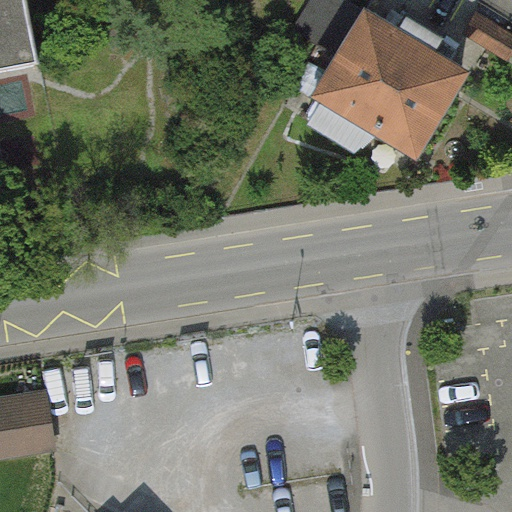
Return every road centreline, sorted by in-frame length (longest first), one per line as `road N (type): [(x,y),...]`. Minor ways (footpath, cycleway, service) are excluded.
road 1 (secondary): [(362,256),(0,313)]
road 2 (unknown): [(381,368),(263,380),(220,417),(208,462),(232,511)]
road 3 (residential): [(394,511),(396,478),(362,256)]
road 4 (secondary): [(511,233),(362,256)]
